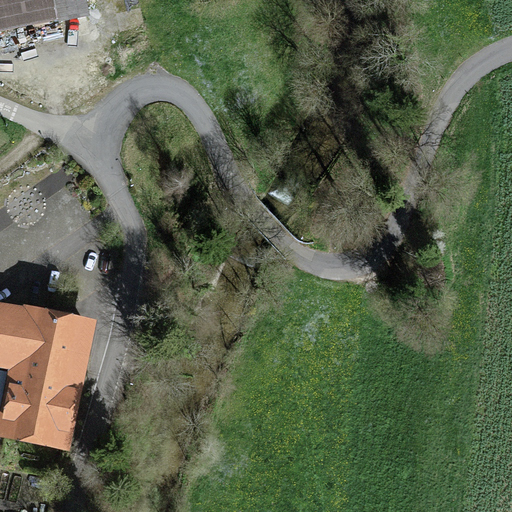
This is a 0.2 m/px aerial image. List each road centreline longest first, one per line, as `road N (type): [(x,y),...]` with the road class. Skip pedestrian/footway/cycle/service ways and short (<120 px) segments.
road 1 (unclassified): [(94,151),(127,105),(160,91),(176,95),(191,106),(246,204),(286,248),(312,262),(365,258),(399,225),(449,97),(474,68),(511,50)]
road 2 (unclassified): [(94,151),(131,235),(128,294),(74,511)]
